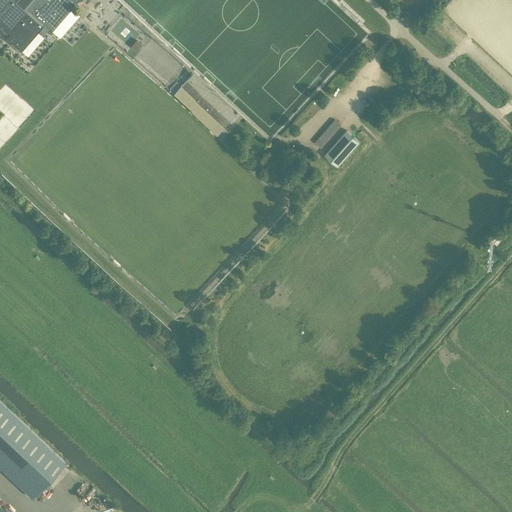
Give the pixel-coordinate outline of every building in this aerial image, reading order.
[(0,0),(0,24),(9,33),(5,38),(9,42),(10,41),(21,50),(44,23),(44,24),(60,37),(79,15),(72,8),(77,2),(78,0),(0,0)] [(136,40),(131,46),(136,51),(142,44),(136,40)] [(187,79),(231,120),(238,113),(193,72),(187,79)] [(187,79),(181,85),(225,127),(231,120),(187,79)] [(218,134),(225,127),(181,85),(173,93),(218,134)] [(330,138),(342,125),(341,124),(335,119),(330,124),(323,132),(330,138)] [(337,166),(359,141),(347,130),(325,155),(337,166)] [(493,232),(489,237),(497,243),(501,239),(493,232)] [(0,400),(0,457),(36,492),(65,462),(0,400)]
